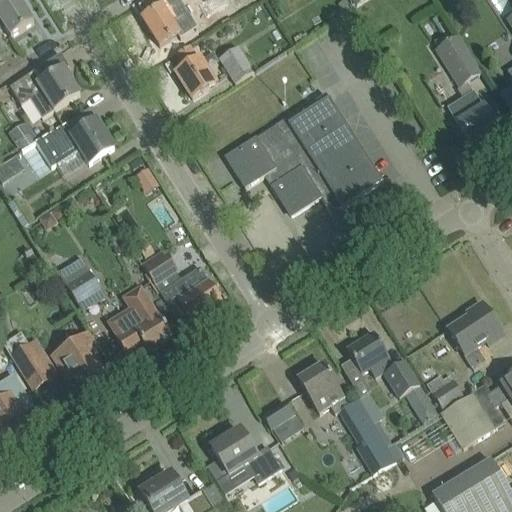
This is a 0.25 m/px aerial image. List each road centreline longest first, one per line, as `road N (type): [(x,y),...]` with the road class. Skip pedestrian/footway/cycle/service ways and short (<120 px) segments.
road 1 (unclassified): [(277,333),(67,0)]
road 2 (tertiary): [(0,506),(277,333)]
road 3 (tertiary): [(277,333),(470,212)]
